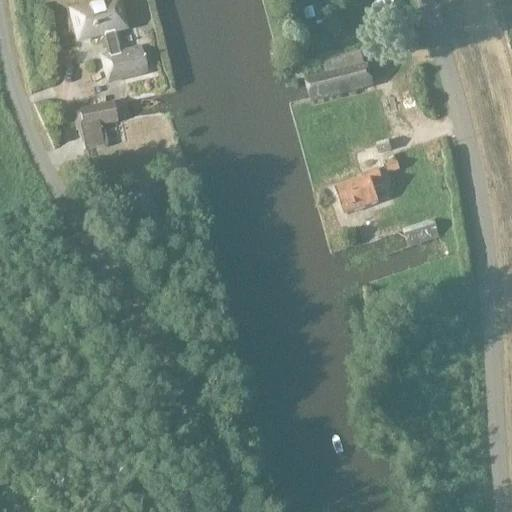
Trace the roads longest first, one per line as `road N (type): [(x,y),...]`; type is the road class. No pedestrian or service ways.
road 1 (unclassified): [(235,511),(188,412),(48,177),(19,111),(0,33)]
road 2 (tertiary): [(501,511),(482,220),(425,0)]
